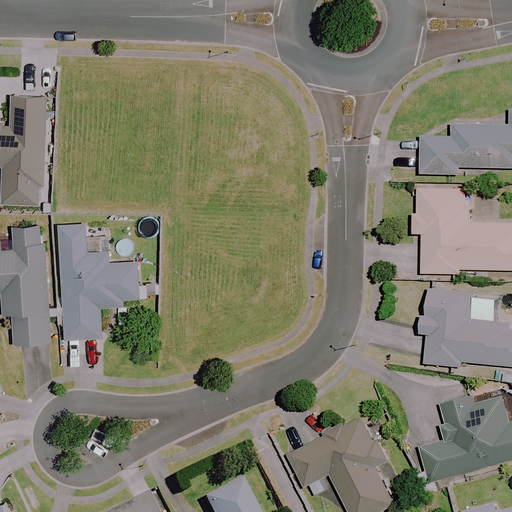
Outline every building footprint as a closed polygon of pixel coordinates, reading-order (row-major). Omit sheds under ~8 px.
[(51,98),(14,97),(14,126),(0,125),(0,166),(4,166),(3,205),(44,205),(44,183),(49,183),(51,98)] [(511,110),(511,111),(511,126),(456,125),(456,139),(421,139),(421,175),(461,176),(461,169),(511,169),(511,110)] [(467,191),(418,189),(417,216),(413,216),(413,235),(423,235),(421,274),(461,276),(461,270),(511,272),(511,224),(466,223),(467,191)] [(61,224),(65,301),(58,301),(59,325),(66,325),(67,339),(103,337),(101,307),(124,306),(124,299),(138,298),(136,262),(110,263),(109,252),(89,253),(88,223),(61,224)] [(45,224),(16,226),(17,250),(1,251),(0,240),(0,292),(3,293),(5,319),(14,319),(16,344),(54,341),(45,224)] [(511,384),(511,331),(510,332),(510,325),(471,321),(474,294),(432,290),(430,316),(427,315),(425,338),(430,338),(427,365),(463,368),(464,363),(501,367),(499,384),(511,384)] [(468,407),(465,398),(441,405),(451,441),(423,448),(433,484),(511,462),(511,415),(507,397),(468,407)] [(289,457),(305,489),(310,487),(315,497),(329,490),(324,480),(331,476),(349,511),(385,511),(395,507),(377,469),(390,462),(380,441),(374,444),(363,421),(289,457)] [(254,511),(239,482),(203,500),(209,511),(254,511)] [(0,503),(0,511),(12,511),(7,500),(0,503)]
